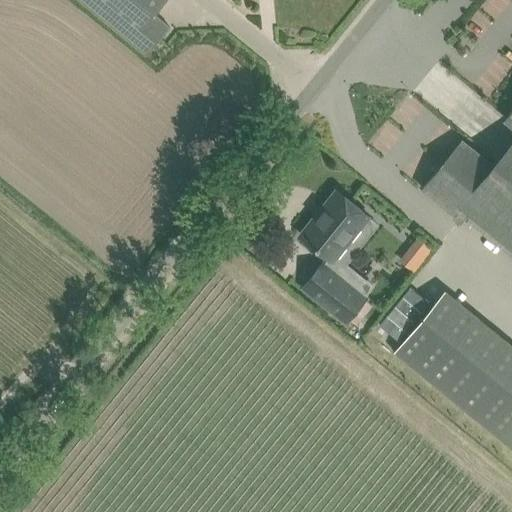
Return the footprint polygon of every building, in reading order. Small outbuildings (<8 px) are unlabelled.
[(84,0),(149,54),(172,26),(157,13),(167,0),(84,0)] [(511,0),(483,0),(480,4),(496,18),(511,0)] [(367,141),(383,155),(427,106),(411,92),(367,141)] [(511,109),(506,117),(511,121),(511,141),(496,161),(465,135),(424,185),(457,213),(460,208),(511,251),(511,109)] [(333,259),(369,215),(338,190),(302,234),(333,259)] [(367,297),(324,262),(304,286),(347,322),(367,297)]
